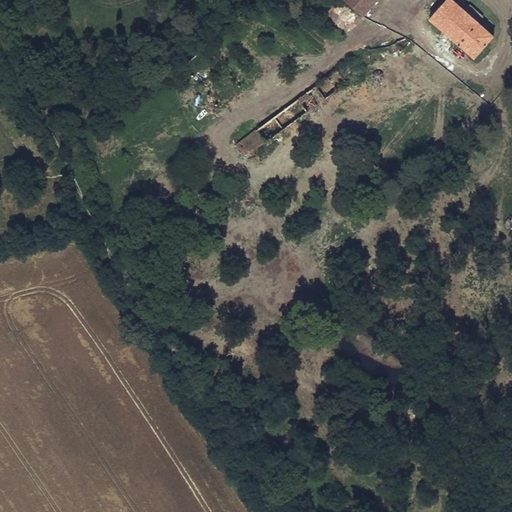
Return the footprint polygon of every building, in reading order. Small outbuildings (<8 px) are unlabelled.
[(345,0),(364,17),(378,0),(345,0)] [(456,0),(444,0),(430,16),(474,56),(494,34),(479,20),(465,8),(456,0)] [(470,2),(465,8),(479,20),(484,14),(470,2)] [(208,46),(184,66),(217,106),(242,86),(208,46)] [(269,118),(249,134),(259,147),(269,138),(337,86),(327,74),(269,118)]
